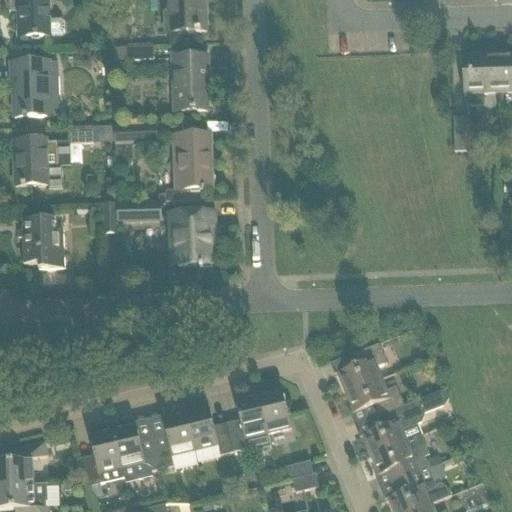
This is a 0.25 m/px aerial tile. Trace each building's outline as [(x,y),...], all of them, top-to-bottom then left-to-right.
[(20,39),(50,38),(62,37),(65,34),(65,25),(62,22),(49,22),(48,0),(45,0),(38,0),(37,0),(9,0),(9,2),(19,2),(20,39)] [(167,0),(169,35),(207,33),(206,9),(202,9),(202,0),(167,0)] [(154,49),(126,50),(127,64),(155,62),(154,49)] [(511,56),(499,57),(500,95),(511,94),(511,56)] [(466,109),(485,108),(485,95),(500,95),(499,57),(464,59),(466,109)] [(174,61),(176,114),(208,113),(207,90),(204,90),(204,82),(208,82),(208,59),(174,61)] [(60,98),(59,65),(11,67),(12,82),(14,82),(15,120),(49,119),(48,99),(60,98)] [(471,153),(469,119),(453,120),(455,154),(471,153)] [(156,129),(115,131),(116,148),(157,146),(156,129)] [(93,130),(68,131),(68,147),(94,147),(93,130)] [(174,138),(175,193),(167,193),(165,195),(165,205),(203,203),(203,192),(212,192),(212,173),(209,173),(207,138),(210,138),(210,137),(174,138)] [(15,161),(16,189),(49,187),(49,193),(64,192),(63,169),(59,169),(58,143),(18,144),(18,161),(15,161)] [(161,224),(161,205),(116,207),(117,226),(161,224)] [(118,236),(117,226),(116,207),(103,207),(105,237),(118,236)] [(214,235),(213,215),(176,216),(178,268),(210,267),(209,235),(214,235)] [(39,272),(65,272),(64,233),(55,234),(55,222),(22,222),(22,233),(18,233),(18,241),(23,240),(24,267),(38,266),(39,272)] [(338,376),(346,396),(382,382),(377,369),(387,365),(379,346),(353,357),(358,368),(338,376)] [(405,409),(396,388),(386,392),(382,382),(346,396),(354,416),(374,408),(378,419),(405,409)] [(292,431),(283,394),(259,400),(267,437),(292,431)] [(267,437),(259,400),(236,406),(242,429),(228,432),(234,455),(248,452),(245,442),(267,437)] [(402,432),(412,428),(413,429),(422,425),(425,418),(419,403),(405,409),(378,419),(383,430),(362,439),(371,458),(407,444),(402,432)] [(221,459),(234,455),(228,432),(215,435),(210,412),(186,417),(195,454),(218,449),(221,459)] [(169,446),(155,449),(161,472),(175,469),(173,460),(195,454),(186,417),(163,423),(169,446)] [(161,472),(155,449),(142,452),(136,429),(111,435),(121,472),(132,469),(135,480),(140,483),(153,480),(152,475),(161,472)] [(102,487),(122,482),(120,472),(111,435),(90,440),(95,463),(82,467),(88,489),(89,489),(89,490),(102,487)] [(407,444),(371,458),(379,479),(399,470),(403,481),(430,471),(422,452),(412,456),(407,444)] [(0,488),(33,487),(31,464),(49,460),(45,446),(12,453),(13,463),(0,463),(0,488)] [(289,483),(292,482),(314,477),(310,464),(286,470),(289,483)] [(450,494),(441,487),(437,488),(430,471),(403,481),(408,493),(388,501),(392,511),(417,511),(432,506),(433,507),(452,499),(450,494)] [(314,477),(292,482),(295,496),(319,490),(316,477),(314,477)] [(46,486),(33,487),(0,488),(0,511),(21,511),(49,511),(49,510),(45,511),(45,503),(47,503),(46,486)]
